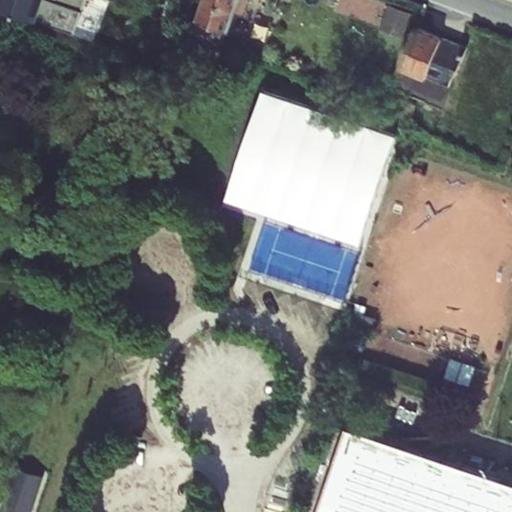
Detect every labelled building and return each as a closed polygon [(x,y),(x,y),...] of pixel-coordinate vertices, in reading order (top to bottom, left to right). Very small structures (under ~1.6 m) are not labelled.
[(0,0),(0,5),(77,31),(86,0),(0,0)] [(197,0),(191,15),(228,26),(235,8),(248,14),(252,0),(197,0)] [(471,42),(414,21),(393,84),(448,106),(471,42)] [(368,238),(400,126),(261,86),(229,198),(368,238)] [(19,461),(4,511),(38,511),(51,470),(19,461)]
